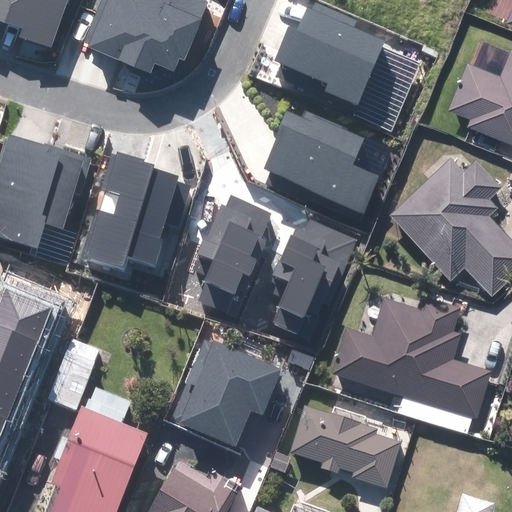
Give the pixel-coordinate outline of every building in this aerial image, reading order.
[(0,0),(0,20),(5,22),(12,0),(0,0)] [(69,0),(12,0),(5,22),(22,28),(19,37),(52,49),(69,0)] [(185,60),(210,2),(205,0),(102,0),(83,45),(151,74),(156,64),(174,72),(180,58),(185,60)] [(358,104),(385,40),(355,27),(358,20),(315,2),(312,10),(307,8),(297,32),(289,28),(275,60),(329,83),(325,90),(358,104)] [(511,69),(507,81),(471,67),(452,116),(511,139),(511,69)] [(355,163),(366,137),(349,130),(349,128),(304,109),(301,117),(287,111),(276,137),(278,137),(265,168),(272,171),(267,183),(361,222),(382,174),(355,163)] [(81,198),(94,158),(44,143),(44,144),(9,133),(7,138),(6,138),(0,156),(0,236),(39,249),(46,226),(64,231),(75,196),(81,198)] [(179,228),(192,185),(179,181),(181,175),(154,167),(154,165),(143,162),(144,160),(118,152),(117,155),(111,154),(100,190),(119,195),(113,213),(95,208),(80,258),(126,271),(130,259),(155,266),(168,225),(179,228)] [(451,157),(389,215),(450,280),(465,266),(493,295),(511,276),(511,239),(490,217),(498,210),(489,199),(502,187),(477,160),(464,172),(451,157)] [(274,212),(230,194),(225,204),(221,202),(199,253),(201,254),(194,270),(208,276),(197,301),(236,317),(269,240),(263,237),(274,212)] [(359,239),(310,218),(305,231),(297,228),(293,236),(291,235),(281,261),(279,260),(265,291),(282,298),(270,325),(308,341),(323,305),(330,308),(359,239)] [(0,298),(0,328),(37,344),(52,308),(4,288),(0,298)] [(420,308),(383,296),(371,333),(347,326),(331,373),(477,419),(492,373),(451,360),(459,335),(451,332),(459,308),(424,297),(420,308)] [(0,369),(23,379),(37,344),(0,328),(0,369)] [(102,347),(75,338),(53,400),(80,409),(102,347)] [(262,414),(281,368),(214,340),(213,343),(204,339),(171,419),(235,445),(250,409),(262,414)] [(309,370),(314,358),(293,349),(288,361),(309,370)] [(0,416),(6,419),(23,379),(0,369),(0,416)] [(401,441),(312,405),(293,451),(382,487),(401,441)] [(114,511),(150,436),(89,408),(56,483),(66,486),(55,511),(114,511)] [(226,511),(240,486),(180,462),(147,511),(226,511)] [(499,511),(500,502),(464,493),(457,511),(499,511)]
